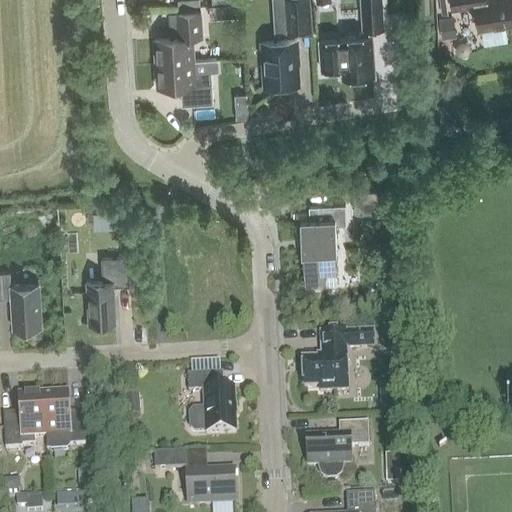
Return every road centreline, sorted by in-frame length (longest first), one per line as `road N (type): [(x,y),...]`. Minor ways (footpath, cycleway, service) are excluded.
road 1 (residential): [(0,361),(265,347)]
road 2 (residential): [(178,177),(193,149),(218,133),(402,104)]
road 3 (residential): [(265,347),(257,233),(178,177)]
road 4 (residential): [(178,177),(130,146),(121,128),(110,0)]
road 5 (residential): [(274,511),(265,347)]
